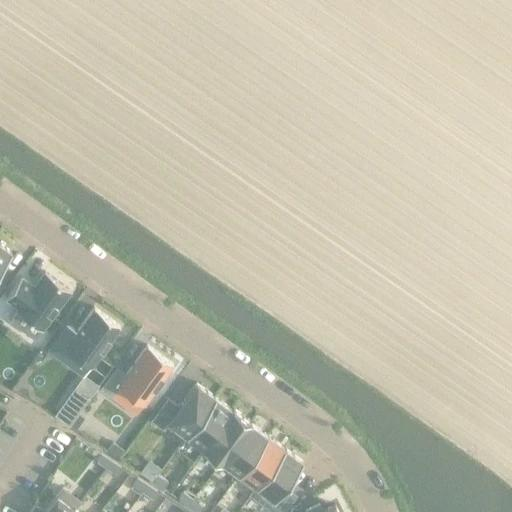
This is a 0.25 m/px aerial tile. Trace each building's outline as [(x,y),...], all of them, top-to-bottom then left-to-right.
[(0,285),(2,283),(0,281),(0,264),(11,250),(0,242),(0,285)] [(70,289),(45,270),(33,286),(20,276),(5,296),(18,306),(16,310),(41,328),(70,289)] [(90,365),(119,325),(94,306),(76,330),(66,323),(47,349),(65,362),(72,352),(90,365)] [(143,403),(172,363),(147,344),(125,373),(115,366),(100,387),(112,396),(119,386),(143,403)] [(186,434),(214,395),(196,382),(179,406),(167,397),(151,418),(163,427),(168,421),(186,434)] [(70,395),(55,415),(69,425),(69,424),(78,413),(84,404),(70,395)] [(233,407),(232,406),(231,408),(214,395),(186,434),(203,446),(202,448),(233,407)] [(220,461),(250,420),(233,407),(202,448),(220,461)] [(220,461),(221,460),(238,472),(267,434),(250,421),(251,420),(250,420),(220,461)] [(249,492),(250,493),(284,446),(267,434),(238,472),(255,485),(249,492)] [(111,442),(106,449),(117,457),(122,449),(111,442)] [(284,446),(250,493),(275,511),(281,511),(295,494),(283,485),(302,460),(284,446)] [(111,460),(101,453),(96,460),(106,467),(109,462),(111,460)] [(109,462),(106,467),(116,473),(121,466),(111,460),(109,462)] [(152,480),(162,487),(167,480),(157,474),(152,480)] [(147,484),(137,477),(132,484),(142,490),(147,484)] [(142,490),(152,497),(157,490),(147,484),(142,490)] [(71,511),(76,507),(80,501),(62,486),(49,503),(44,509),(41,511),(71,511)] [(193,497),(183,491),(178,497),(188,504),(193,497)] [(188,504),(198,511),(203,504),(193,497),(188,504)] [(36,502),(28,511),(41,511),(44,509),(36,502)] [(305,511),(338,511),(334,503),(322,510),(319,502),(304,510),(305,511)]
